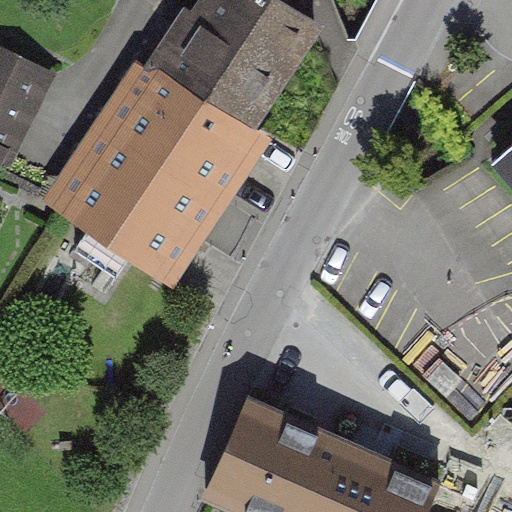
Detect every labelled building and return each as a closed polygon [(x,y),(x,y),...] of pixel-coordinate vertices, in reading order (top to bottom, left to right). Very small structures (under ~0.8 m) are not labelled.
[(193,7),(156,64),(259,131),(330,23),(295,0),(212,0),(204,14),(193,7)] [(57,76),(0,47),(0,169),(11,148),(20,153),(57,76)] [(270,139),(259,131),(156,64),(143,56),(51,195),(179,278),(270,139)] [(511,144),(485,168),(511,199),(511,144)] [(440,511),(453,481),(253,399),(206,511),(440,511)]
